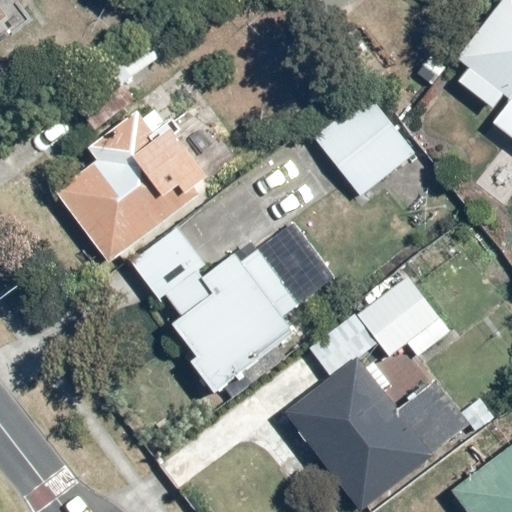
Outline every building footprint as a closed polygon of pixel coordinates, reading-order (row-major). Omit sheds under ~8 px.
[(0,0),(0,28),(8,22),(0,11),(0,0)] [(313,0),(331,21),(355,0),(313,0)] [(457,82),(492,110),(498,115),(492,123),(511,139),(511,0),(502,0),(457,58),(469,68),(457,82)] [(210,184),(203,175),(238,150),(158,39),(72,102),(93,132),(78,143),(93,163),(53,192),(103,261),(165,216),(210,184)] [(414,154),(376,103),(320,145),(358,196),(414,154)] [(180,223),(128,262),(160,305),(167,300),(178,314),(166,323),(192,358),(187,362),(211,395),(296,332),(288,321),(302,311),(298,305),(336,278),(286,211),(212,266),(180,223)] [(354,313),(377,342),(388,356),(405,342),(417,357),(451,330),(401,267),(354,306),(357,310),(354,313)] [(377,342),(354,313),(309,349),(333,378),(285,417),(361,510),(469,422),(428,372),(401,394),(366,352),(377,342)] [(511,511),(511,446),(452,492),(466,511),(511,511)]
